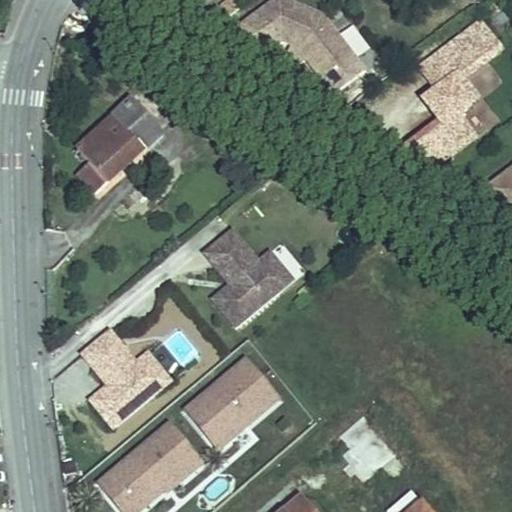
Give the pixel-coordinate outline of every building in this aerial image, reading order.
[(229,17),(242,7),(235,0),(228,0),(220,8),(229,17)] [(324,17),(283,0),(276,0),(241,27),(235,40),(273,57),(277,48),(282,45),(290,48),(297,51),(305,62),(333,98),(366,73),(324,17)] [(480,25),(419,72),(435,94),(424,103),(438,122),(443,127),(407,155),(425,178),(475,140),(458,118),(472,106),(454,82),(459,78),(461,76),(498,48),(480,25)] [(297,51),(290,48),(288,53),(299,67),(305,62),(297,51)] [(502,53),(498,48),(461,76),(465,81),(502,53)] [(454,82),(472,106),(477,102),(459,78),(454,82)] [(123,96),(78,149),(92,161),(79,176),(98,192),(156,124),(123,96)] [(402,149),(407,155),(443,127),(438,122),(402,149)] [(511,171),(487,191),(508,219),(511,215),(511,171)] [(258,265),(232,233),(204,257),(227,284),(232,279),(236,283),(230,288),(213,303),(236,330),(281,293),(271,281),(283,271),(270,255),(258,265)] [(293,283),(283,271),(271,281),(281,293),(293,283)] [(232,279),(227,284),(230,288),(236,283),(232,279)] [(136,366),(110,334),(82,357),(104,384),(110,380),(114,384),(108,389),(90,403),(113,431),(159,394),(149,382),(161,372),(148,356),(136,366)] [(247,419),(275,396),(246,362),(185,413),(202,433),(212,424),(220,433),(243,414),(247,419)] [(170,384),(161,372),(149,382),(159,394),(170,384)] [(110,380),(104,384),(108,389),(114,384),(110,380)] [(279,401),(275,396),(247,419),(243,414),(220,433),(212,424),(202,433),(218,452),(279,401)] [(361,484),(380,470),(388,483),(406,471),(366,415),(329,440),(361,484)] [(169,485),(198,461),(169,426),(98,485),(114,505),(125,495),(131,503),(162,476),(169,485)] [(203,466),(198,461),(169,485),(162,476),(131,503),(125,495),(114,505),(119,511),(141,511),(164,493),(167,496),(203,466)] [(464,511),(444,490),(417,511),(464,511)] [(313,511),(302,498),(286,511),(313,511)]
